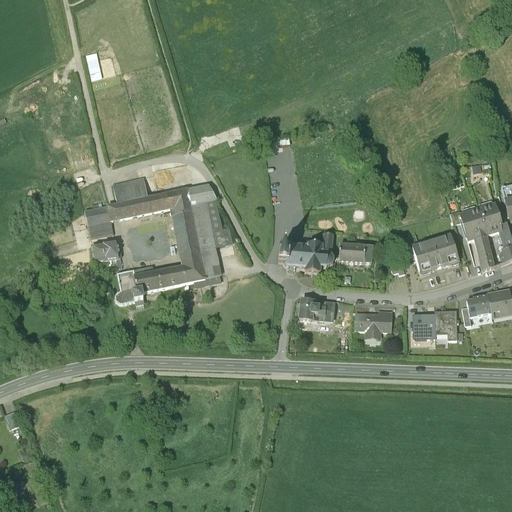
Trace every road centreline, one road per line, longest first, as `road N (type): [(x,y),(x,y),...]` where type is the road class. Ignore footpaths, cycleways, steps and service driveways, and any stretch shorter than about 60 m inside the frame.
road 1 (tertiary): [(278,368),(85,368),(0,392)]
road 2 (residential): [(291,292),(257,263),(199,167),(159,162),(105,177)]
road 3 (tertiary): [(511,377),(278,368)]
road 4 (residential): [(291,292),(424,299),(511,273)]
road 5 (track): [(105,177),(67,8)]
road 6 (track): [(148,0),(189,162)]
